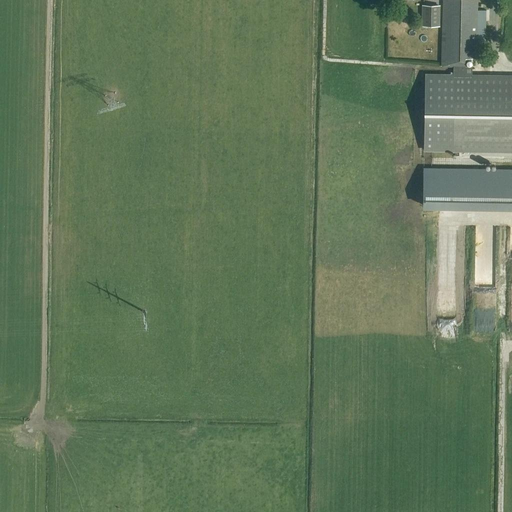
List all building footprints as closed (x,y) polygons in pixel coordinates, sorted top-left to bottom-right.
[(425,85),(424,150),(511,150),(511,76),(472,76),(472,66),(476,66),(476,0),(443,0),(443,27),(443,37),(442,66),(454,66),(453,75),(434,75),(433,75),(432,75),(430,76),(429,76),(428,77),(427,78),(426,79),(426,81),(425,82),(425,83),(425,84),(425,85)] [(440,27),(440,5),(421,5),(421,26),(434,27),(440,27)] [(393,6),(390,14),(394,15),(398,8),(393,6)] [(511,168),(423,168),(422,208),(511,209),(511,168)] [(441,315),(441,306),(438,306),(438,328),(452,328),(452,315),(441,315)]
